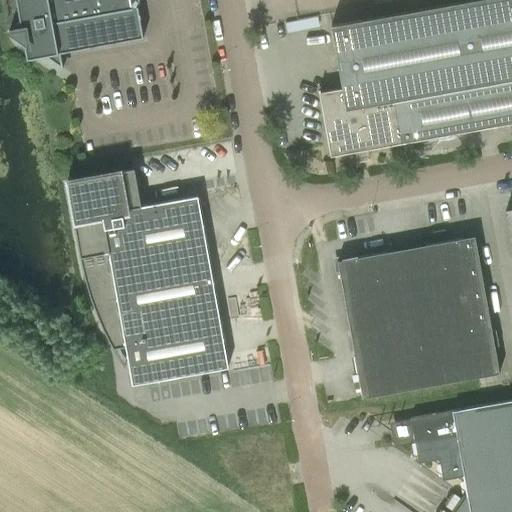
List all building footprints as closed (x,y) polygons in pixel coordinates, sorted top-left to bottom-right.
[(16,0),(21,28),(9,31),(24,41),(27,59),(46,56),(63,68),(60,53),(143,38),(138,7),(132,8),(130,0),(16,0)] [(511,0),(475,0),(331,26),(342,88),(319,92),(331,156),(511,123),(511,0)] [(106,333),(114,348),(125,346),(132,385),(228,368),(198,196),(140,207),(133,170),(68,182),(82,261),(88,283),(94,302),(100,318),(106,333)] [(500,374),(475,236),(337,261),(362,399),(500,374)] [(511,511),(511,399),(411,418),(419,463),(439,459),(443,480),(463,476),(466,496),(454,511),(511,511)]
